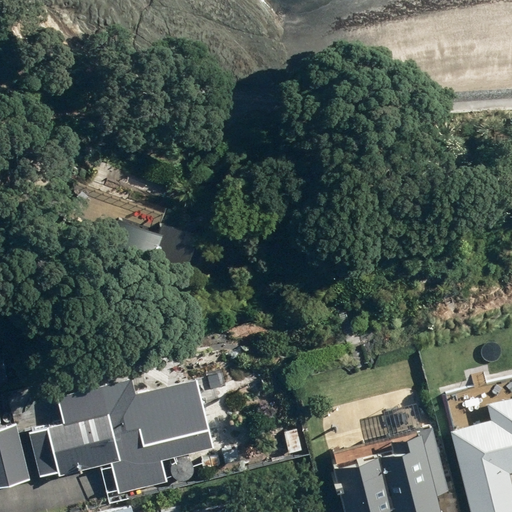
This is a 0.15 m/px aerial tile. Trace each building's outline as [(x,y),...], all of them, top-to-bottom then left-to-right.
[(178,287),(195,242),(181,237),(186,225),(163,217),(159,227),(119,212),(102,259),(178,287)] [(0,348),(0,382),(9,380),(0,348)] [(121,491),(168,478),(162,458),(215,444),(198,375),(137,390),(133,375),(58,394),(64,419),(30,428),(41,472),(60,467),(61,472),(112,459),(121,491)] [(453,429),(473,511),(511,511),(511,475),(510,468),(511,468),(511,396),(490,402),(495,419),(453,429)] [(0,425),(0,483),(30,476),(17,421),(0,425)] [(437,511),(419,436),(390,444),(393,456),(334,469),(343,511),(437,511)] [(238,447),(225,451),(228,462),(241,458),(238,447)]
